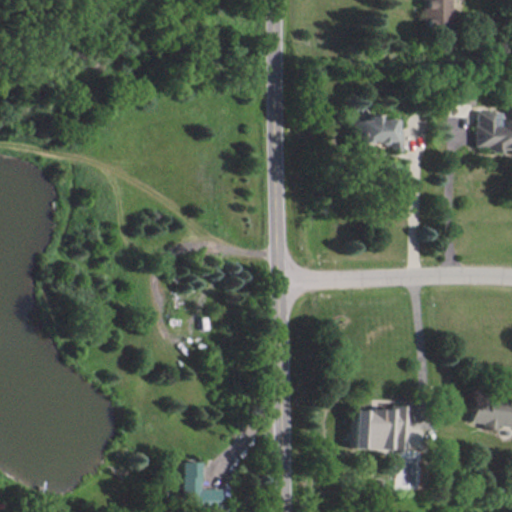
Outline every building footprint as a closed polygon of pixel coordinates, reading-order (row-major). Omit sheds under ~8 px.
[(419,0),(421,30),(445,29),(443,0),(419,0)] [(470,91),(455,92),(455,103),(470,102),(470,91)] [(472,145),(482,145),(482,149),(508,148),(508,153),(511,152),(511,122),(511,123),(511,118),(498,118),(498,110),(471,110),(472,145)] [(347,119),(347,141),(383,140),(383,150),(398,149),(397,117),(374,118),(374,114),(362,114),(362,118),(347,119)] [(511,415),(511,399),(467,395),(464,421),(478,422),(477,426),(492,428),(492,423),(507,425),(508,415),(511,415)] [(346,447),(401,448),(402,404),(384,403),(384,408),(347,408),(346,447)] [(198,460),(180,460),(179,508),(218,508),(218,488),(197,488),(198,460)]
